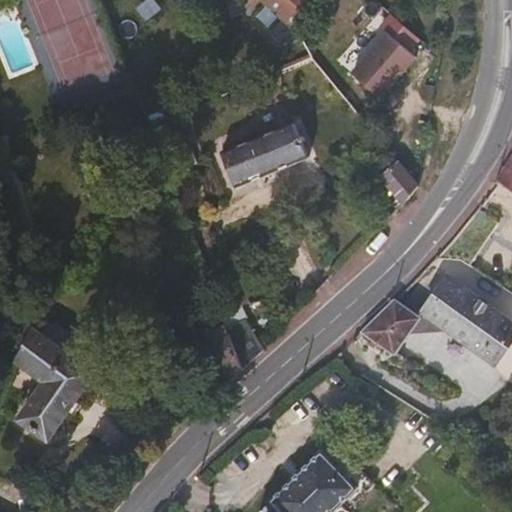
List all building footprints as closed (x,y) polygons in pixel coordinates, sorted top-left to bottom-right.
[(284,15),(298,0),(267,0),(280,11),(284,15)] [(350,69),(382,99),(421,56),(390,27),(350,69)] [(178,133),(173,114),(181,113),(176,94),(135,109),(139,121),(148,143),(154,156),(180,145),(181,140),(178,133)] [(148,143),(139,121),(127,126),(136,148),(148,143)] [(232,194),(309,163),(295,129),(218,157),(223,174),(232,194)] [(409,195),(389,169),(386,165),(365,186),(393,221),(409,195)] [(511,171),(507,168),(491,193),(511,208),(511,171)] [(452,247),(474,261),(500,221),(479,206),(452,247)] [(211,300),(219,320),(233,356),(256,338),(244,310),(232,275),(205,285),(211,300)] [(510,341),(440,291),(416,323),(485,374),(510,341)] [(233,356),(219,320),(211,300),(199,309),(204,321),(196,328),(205,348),(214,373),(233,356)] [(386,365),(412,330),(395,318),(387,311),(353,343),(386,365)] [(37,448),(85,382),(18,337),(6,366),(23,378),(26,386),(22,400),(5,426),(37,448)] [(333,511),(352,494),(316,457),(265,505),(267,507),(262,511),(333,511)]
